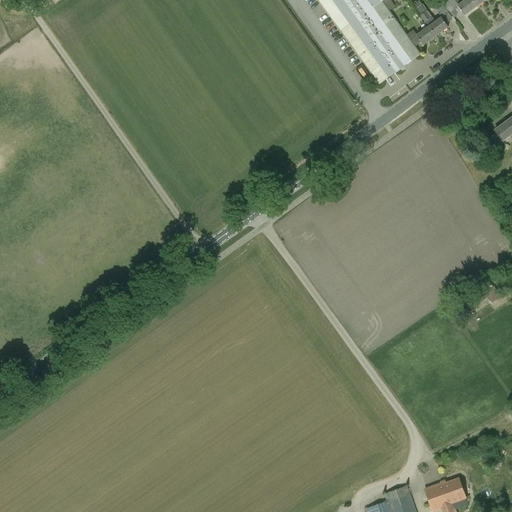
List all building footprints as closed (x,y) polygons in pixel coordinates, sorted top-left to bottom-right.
[(317,0),(340,31),(341,31),(381,2),(384,0),(317,0)] [(389,0),(384,0),(381,2),(387,12),(395,6),(389,0)] [(458,0),(450,0),(456,7),(458,7),(464,16),(477,7),(471,0),(466,0),(461,4),(458,0)] [(381,2),(341,31),(379,84),(419,55),(413,48),(409,41),(387,12),(381,2)] [(422,5),(416,9),(421,16),(429,27),(436,36),(448,27),(446,24),(441,18),(436,22),(427,11),(423,4),(422,5)] [(416,36),(409,41),(413,48),(421,42),(423,45),(436,36),(429,27),(416,36)] [(498,135),(487,142),(493,149),(502,142),(502,141),(511,133),(511,118),(495,131),(498,135)] [(495,286),(484,293),(491,304),(502,297),(495,286)] [(479,293),(464,303),(469,311),(485,300),(479,293)] [(463,303),(457,308),(463,316),(469,312),(463,303)] [(446,483),(425,490),(433,511),(442,508),(443,511),(453,511),(465,506),(467,503),(465,499),(466,499),(459,479),(446,484),(446,483)] [(368,509),(366,510),(366,511),(416,511),(406,484),(386,491),(390,501),(368,509)]
